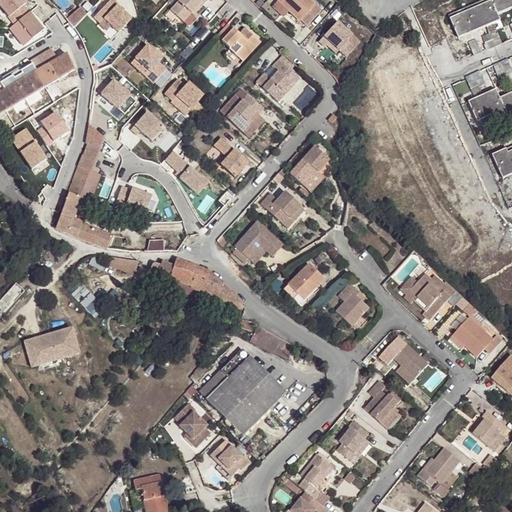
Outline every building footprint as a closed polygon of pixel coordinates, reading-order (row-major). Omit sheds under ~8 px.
[(35,0),(48,15),(57,8),(48,0),(35,0)] [(111,0),(109,0),(93,18),(99,24),(103,20),(118,34),(130,20),(116,6),(117,5),(111,0)] [(200,2),(202,4),(206,0),(179,0),(170,11),(183,22),(190,14),(200,2)] [(321,12),(308,0),(278,0),(278,1),(289,11),(300,21),(300,20),(308,27),(321,12)] [(502,21),(500,15),(493,0),(486,0),(450,16),(460,39),(502,21)] [(511,0),(493,0),(500,15),(511,10),(511,0)] [(289,11),(278,1),(272,7),(283,17),(289,11)] [(192,15),(202,4),(200,2),(190,14),(192,15)] [(57,8),(48,15),(47,16),(62,35),(72,28),(66,20),(60,13),(57,8)] [(80,8),(66,20),(72,28),(73,28),(86,15),(80,8)] [(28,13),(10,29),(23,45),(42,31),(28,13)] [(327,41),(336,50),(350,35),(335,21),(321,36),(327,41)] [(227,24),(215,36),(222,43),(234,29),(227,24)] [(244,28),(239,35),(243,38),(248,32),(244,28)] [(234,29),(222,43),(237,55),(243,61),(260,42),(248,32),(243,38),(239,35),(234,29)] [(489,51),(504,45),(498,31),(483,38),(489,51)] [(81,42),(77,34),(69,40),(81,70),(90,66),(81,42)] [(323,46),(324,44),(327,41),(321,36),(317,41),(323,46)] [(476,57),(484,54),(478,40),(470,43),(476,57)] [(333,53),(336,50),(327,41),(324,44),(333,53)] [(384,66),(390,81),(398,77),(420,67),(422,60),(427,57),(422,44),(416,47),(418,51),(384,66)] [(4,92),(0,95),(0,115),(73,70),(67,54),(57,60),(48,45),(36,52),(37,53),(29,59),(37,72),(25,80),(17,66),(3,74),(8,82),(1,86),(4,92)] [(146,45),(133,59),(148,72),(144,77),(152,83),(165,70),(157,63),(161,59),(146,45)] [(243,61),(237,55),(234,58),(241,64),(243,61)] [(148,72),(133,59),(130,63),(144,77),(148,72)] [(511,65),(510,60),(495,67),(500,79),(511,73),(511,65)] [(290,84),(293,87),(299,80),(278,61),(272,67),(276,71),(270,79),(264,73),(255,83),(261,88),(277,103),(285,95),(283,92),(290,84)] [(199,69),(194,64),(189,69),(194,74),(199,69)] [(482,72),(467,79),(473,91),(487,85),(482,72)] [(410,80),(417,94),(428,89),(422,75),(410,80)] [(375,88),(387,115),(393,112),(410,104),(398,77),(390,81),(375,88)] [(176,79),(163,93),(171,101),(175,96),(189,109),(202,96),(187,82),(183,86),(176,79)] [(285,95),(293,87),(290,84),(283,92),(285,95)] [(508,115),(502,100),(498,91),(471,103),(481,126),(508,115)] [(511,95),(502,100),(508,115),(511,124),(511,123),(511,95)] [(255,113),(258,115),(263,110),(247,96),(226,119),(242,133),(249,125),(247,122),(255,113)] [(407,115),(414,129),(428,123),(421,108),(407,115)] [(370,124),(388,164),(402,157),(411,153),(393,112),(387,115),(370,124)] [(249,125),(258,115),(255,113),(247,122),(249,125)] [(336,118),(332,115),(327,121),(330,124),(336,118)] [(420,142),(426,156),(439,150),(433,136),(420,142)] [(219,138),(213,145),(226,157),(219,165),(233,177),(246,162),(219,138)] [(65,199),(55,228),(107,250),(112,237),(71,222),(79,198),(90,202),(99,175),(90,172),(99,149),(87,144),(83,155),(82,154),(65,199)] [(317,173),(329,161),(315,148),(289,175),(303,187),(316,173),(317,173)] [(505,180),(511,176),(511,149),(495,157),(505,180)] [(391,196),(405,190),(414,185),(402,157),(388,164),(379,168),(391,196)] [(333,163),(329,161),(317,173),(316,173),(303,187),(307,191),(333,163)] [(432,169),(439,184),(452,178),(446,163),(432,169)] [(414,185),(405,190),(424,231),(436,225),(447,220),(428,179),(414,185)] [(444,196),(451,211),(464,205),(457,190),(444,196)] [(283,226),(300,207),(285,193),(277,201),(271,195),(261,205),(283,226)] [(304,211),(300,207),(283,226),(287,229),(304,211)] [(14,222),(19,216),(13,211),(8,217),(14,222)] [(470,219),(476,233),(489,227),(483,213),(470,219)] [(447,220),(436,225),(454,267),(478,256),(459,215),(447,220)] [(262,249),(266,253),(272,258),(284,245),(258,222),(235,247),(236,249),(231,254),(245,266),(250,261),(262,249)] [(150,241),(149,252),(163,252),(164,240),(150,241)] [(482,246),(488,260),(501,254),(495,240),(482,246)] [(254,265),(266,253),(262,249),(250,261),(254,265)] [(139,262),(111,258),(109,267),(134,274),(139,262)] [(196,291),(201,293),(209,274),(177,260),(174,267),(163,263),(162,265),(155,262),(154,265),(151,265),(149,273),(168,281),(176,282),(182,285),(196,291)] [(309,265),(302,272),(317,287),(324,280),(309,265)] [(511,277),(508,267),(494,273),(504,296),(511,292),(511,277)] [(317,287),(302,272),(288,286),(303,301),(317,287)] [(209,274),(201,293),(241,310),(243,307),(233,295),(229,292),(221,289),(223,285),(209,274)] [(445,292),(447,289),(435,278),(431,281),(426,276),(418,284),(412,278),(401,290),(407,296),(411,292),(430,309),(426,313),(424,315),(430,321),(448,302),(452,299),(445,292)] [(94,320),(105,309),(79,283),(68,293),(94,320)] [(196,291),(182,285),(180,289),(194,295),(196,291)] [(351,327),(368,308),(358,299),(361,296),(349,285),(338,298),(344,303),(335,312),(351,327)] [(303,301),(288,286),(284,291),(299,306),(303,301)] [(455,296),(447,289),(445,292),(452,299),(448,302),(454,307),(457,305),(463,299),(457,293),(455,296)] [(430,309),(411,292),(407,296),(405,299),(411,305),(414,302),(426,313),(430,309)] [(470,305),(463,299),(457,305),(464,311),(470,305)] [(471,318),(470,319),(480,328),(482,326),(487,321),(470,305),(464,311),(471,318)] [(171,317),(164,324),(170,330),(177,323),(171,317)] [(470,319),(454,335),(466,346),(478,357),(486,350),(491,354),(501,344),(496,339),(493,341),(480,328),(470,319)] [(252,332),(255,325),(240,321),(238,327),(252,332)] [(294,346),(261,327),(252,342),(257,344),(273,354),(273,353),(286,360),(294,346)] [(31,341),(21,344),(29,370),(39,367),(38,362),(53,357),(55,362),(76,355),(68,329),(38,339),(39,343),(32,345),(31,341)] [(466,346),(454,335),(451,339),(463,350),(466,346)] [(402,365),(417,379),(429,366),(398,338),(379,359),(388,367),(395,359),(402,365)] [(198,393),(206,400),(249,357),(242,349),(198,393)] [(249,357),(206,400),(243,437),(286,393),(249,357)] [(511,357),(493,379),(508,392),(511,387),(511,357)] [(412,384),(417,379),(402,365),(397,370),(412,384)] [(206,371),(201,366),(190,379),(194,384),(206,371)] [(403,400),(394,392),(390,396),(384,391),(388,387),(381,380),(370,392),(376,397),(366,409),(386,427),(397,414),(393,410),(397,407),(403,400)] [(390,396),(394,392),(388,387),(384,391),(390,396)] [(194,400),(188,394),(184,399),(190,404),(194,400)] [(193,440),(200,447),(210,436),(204,429),(205,428),(191,414),(194,412),(187,406),(175,419),(181,425),(179,427),(178,428),(186,436),(192,442),(193,440)] [(355,414),(351,410),(346,416),(350,419),(355,414)] [(483,421),(472,435),(488,448),(504,426),(486,412),(480,418),(483,421)] [(397,414),(386,427),(389,430),(400,416),(397,414)] [(469,432),(472,435),(483,421),(480,418),(469,432)] [(181,425),(175,419),(173,421),(179,427),(181,425)] [(369,435),(353,422),(348,428),(350,430),(339,443),(342,445),(337,451),(351,462),(356,455),(355,454),(366,441),(364,440),(369,435)] [(197,450),(200,447),(193,440),(192,442),(186,436),(184,438),(197,450)] [(220,469),(230,479),(238,471),(240,473),(247,466),(223,444),(209,459),(220,469)] [(446,449),(436,461),(427,472),(424,470),(418,478),(446,498),(451,492),(449,490),(442,485),(461,461),(446,449)] [(306,480),(300,488),(306,493),(315,499),(321,492),(319,490),(324,484),(319,479),(323,474),(325,476),(331,469),(334,472),(335,473),(337,470),(319,455),(301,477),(306,480)] [(498,460),(491,455),(484,464),(485,466),(483,469),(488,473),(498,460)] [(427,472),(436,461),(433,459),(424,470),(427,472)] [(468,467),(461,461),(442,485),(449,490),(468,467)] [(483,469),(476,463),(469,472),(481,481),(488,473),(483,469)] [(226,483),(230,479),(220,469),(216,473),(226,483)] [(324,484),(334,472),(331,469),(325,476),(323,474),(319,479),(324,484)] [(196,490),(190,477),(181,481),(187,494),(196,490)] [(146,511),(167,511),(160,478),(134,483),(135,490),(134,489),(136,499),(143,498),(146,511)] [(321,492),(315,499),(326,509),(332,501),(321,492)] [(315,499),(306,493),(290,511),(328,511),(329,511),(326,509),(315,499)]
